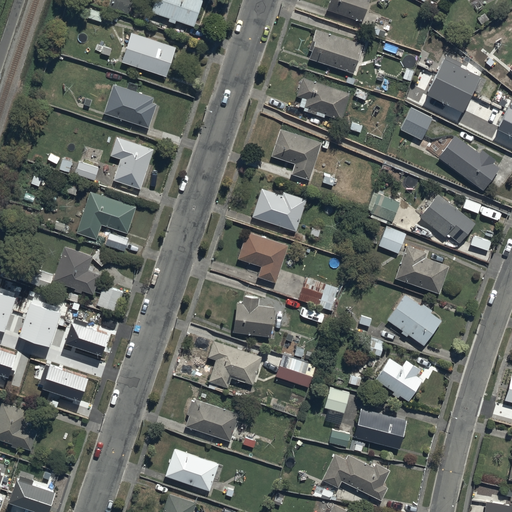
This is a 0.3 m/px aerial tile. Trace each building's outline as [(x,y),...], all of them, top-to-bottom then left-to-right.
[(132,0),(108,0),(108,3),(128,11),(132,0)] [(203,0),(155,0),(151,13),(194,28),(203,0)] [(361,21),(368,0),(328,0),(326,9),(361,21)] [(89,9),(87,17),(100,21),(101,18),(105,19),(106,14),(89,9)] [(362,45),(317,30),(307,57),(353,72),(362,45)] [(176,48),(133,34),(123,63),(167,77),(176,48)] [(468,43),(465,47),(478,58),(481,54),(479,52),(483,47),(475,39),(470,45),(468,43)] [(481,77),(444,59),(427,95),(463,113),(481,77)] [(350,93),(304,79),(295,106),(341,121),(350,93)] [(113,85),(103,115),(148,129),(158,100),(113,85)] [(421,138),(432,117),(410,106),(399,127),(421,138)] [(511,110),(508,108),(497,129),(511,136),(511,110)] [(309,178),(321,142),(321,140),(280,127),(271,155),(295,163),(292,173),(309,178)] [(458,135),(456,137),(439,159),(482,192),(500,168),(458,135)] [(141,191),(153,150),(117,139),(111,157),(120,160),(113,182),(141,191)] [(437,161),(416,152),(414,158),(423,162),(421,167),(433,172),(437,161)] [(69,172),(72,162),(62,158),(58,168),(69,172)] [(94,180),(98,167),(79,160),(74,173),(94,180)] [(34,174),(31,182),(44,187),(47,179),(34,174)] [(66,192),(75,194),(78,182),(69,180),(66,192)] [(307,201),(264,187),(252,218),(296,232),(307,201)] [(391,220),(399,201),(374,191),(366,211),(372,213),(371,217),(385,223),(387,218),(391,220)] [(474,222),(437,192),(419,216),(445,236),(448,232),(459,241),(474,222)] [(137,209),(91,193),(77,233),(97,240),(102,226),(128,235),(137,209)] [(397,253),(405,233),(386,225),(378,244),(397,253)] [(276,281),(288,245),(246,231),(237,257),(261,265),(258,275),(276,281)] [(124,250),(128,237),(108,232),(105,244),(124,250)] [(485,239),(473,235),(470,243),(488,250),(491,241),(485,239)] [(405,245),(394,277),(439,292),(448,265),(424,257),(426,252),(405,245)] [(94,257),(65,247),(53,282),(94,296),(101,275),(89,271),(94,257)] [(101,249),(93,257),(102,266),(109,258),(101,249)] [(48,287),(53,274),(40,269),(43,260),(31,256),(23,277),(48,287)] [(305,276),(298,298),(332,310),(339,288),(305,276)] [(117,310),(123,291),(103,285),(97,304),(117,310)] [(17,297),(0,291),(0,331),(4,333),(17,297)] [(404,293),(387,318),(402,329),(401,331),(406,335),(407,333),(423,344),(441,319),(430,312),(433,309),(423,302),(421,305),(404,293)] [(242,302),(236,301),(233,332),(270,336),(273,306),(270,306),(271,300),(258,299),(259,296),(243,295),(242,302)] [(63,312),(32,301),(19,338),(50,348),(63,312)] [(72,323),(65,344),(102,356),(109,335),(72,323)] [(295,338),(288,334),(286,339),(293,342),(295,338)] [(379,355),(383,341),(365,335),(361,350),(379,355)] [(261,353),(212,337),(199,375),(227,384),(231,373),(252,380),(261,353)] [(0,374),(8,377),(15,355),(0,349),(0,374)] [(275,375),(276,375),(307,386),(315,364),(282,353),(275,375)] [(389,357),(375,378),(394,390),(391,394),(396,397),(398,394),(408,400),(422,378),(418,375),(419,373),(418,372),(420,368),(406,358),(402,365),(389,357)] [(88,379),(48,366),(41,388),(81,402),(88,379)] [(340,423),(349,392),(329,386),(321,416),(325,417),(325,419),(340,423)] [(237,409),(193,393),(185,420),(228,435),(237,409)] [(28,407),(1,398),(0,400),(0,435),(29,445),(36,426),(23,421),(28,407)] [(409,423),(363,410),(355,439),(401,452),(409,423)] [(351,434),(333,430),(330,443),(348,447),(351,434)] [(217,460),(171,445),(163,471),(209,486),(217,460)] [(341,449),(323,481),(380,508),(396,476),(341,449)] [(35,511),(48,511),(55,493),(17,480),(9,503),(35,511)] [(191,511),(195,499),(166,490),(159,511),(191,511)] [(358,511),(333,499),(326,511),(358,511)] [(511,511),(511,506),(485,501),(483,511),(511,511)]
